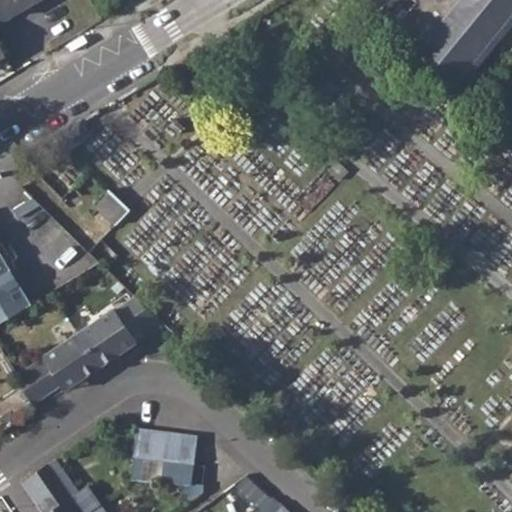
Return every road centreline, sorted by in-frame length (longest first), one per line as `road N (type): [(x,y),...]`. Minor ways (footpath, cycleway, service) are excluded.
road 1 (residential): [(0,468),(117,394),(172,385),(316,511)]
road 2 (tertiary): [(0,130),(212,0)]
